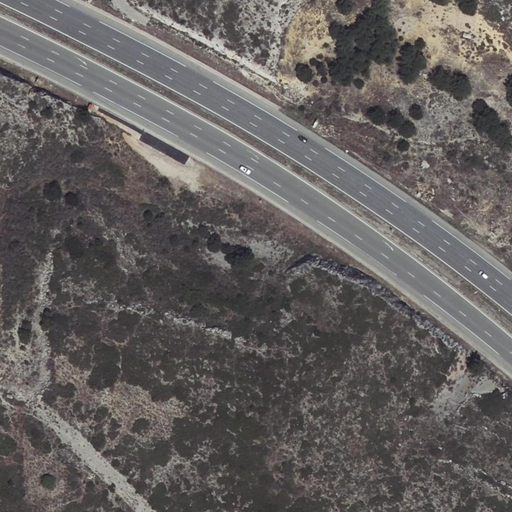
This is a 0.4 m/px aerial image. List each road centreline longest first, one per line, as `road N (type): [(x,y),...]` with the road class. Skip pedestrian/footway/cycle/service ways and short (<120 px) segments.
road 1 (motorway): [(0,32),(235,155),(388,256),(511,354)]
road 2 (motorway): [(511,298),(262,125),(22,0)]
